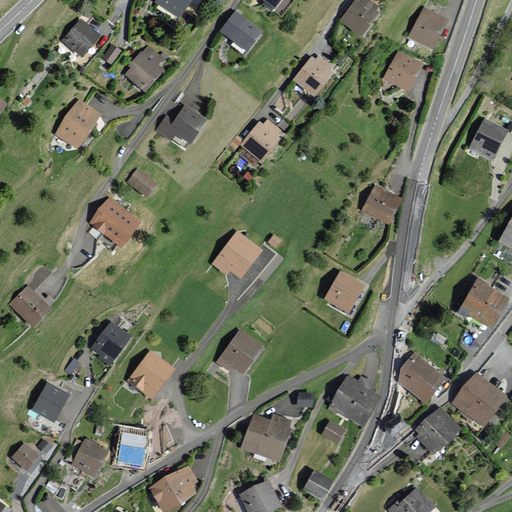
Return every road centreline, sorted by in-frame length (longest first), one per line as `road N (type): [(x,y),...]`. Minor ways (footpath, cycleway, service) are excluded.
road 1 (residential): [(51,291),(104,184),(236,0)]
road 2 (residential): [(394,335),(269,395),(194,442)]
road 3 (secondary): [(436,120),(413,198),(394,335)]
road 4 (residential): [(354,470),(448,397),(511,319)]
road 5 (residential): [(278,259),(181,376),(194,442)]
road 6 (residential): [(32,511),(30,495),(90,388),(87,344),(96,332)]
road 7 (residential): [(243,133),(349,0)]
road 8 (secondary): [(394,335),(384,402),(354,470)]
road 9 (residential): [(436,120),(458,108),(511,4)]
road 10 (residential): [(194,442),(86,511)]
road 11 (secondary): [(476,0),(436,120)]
